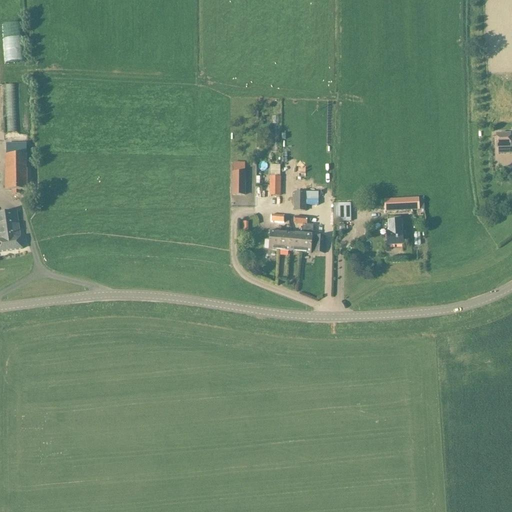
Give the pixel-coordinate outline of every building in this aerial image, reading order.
[(6,85),(7,132),(18,131),(17,85),(6,85)] [(496,134),(496,149),(511,148),(511,133),(496,134)] [(20,191),(27,191),(27,144),(6,144),(5,191),(13,191),(13,195),(20,195),(20,191)] [(245,196),(245,194),(246,173),(245,173),(245,163),(233,163),(233,173),(232,173),(231,196),(245,196)] [(281,177),(280,177),(271,177),(269,177),(269,180),(270,197),(281,197),(281,177)] [(306,212),(306,203),(306,193),(294,193),(293,212),(306,212)] [(385,213),(419,211),(419,210),(423,210),(423,200),(418,200),(418,199),(385,200),(385,213)] [(315,203),(306,203),(306,212),(315,212),(315,203)] [(334,222),(352,222),(351,203),(334,204),(334,222)] [(0,213),(0,252),(22,250),(17,212),(0,213)] [(285,216),(277,216),(276,223),(284,224),(285,216)] [(302,235),(300,253),(311,254),(312,236),(313,226),(307,225),(307,218),(300,217),(300,225),(301,225),(302,226),(301,235),(302,235)] [(402,233),(401,221),(389,222),(389,233),(386,233),(387,247),(403,245),(402,233)] [(248,234),(249,222),(240,222),(240,234),(248,234)] [(279,251),(281,233),(270,233),(269,241),(265,241),(265,249),(268,249),(268,251),(279,251)] [(281,233),(279,251),(290,252),(291,234),(281,233)] [(290,252),(300,253),(302,235),(301,235),(291,234),(290,252)] [(313,254),(324,255),(326,238),(314,237),(313,254)]
